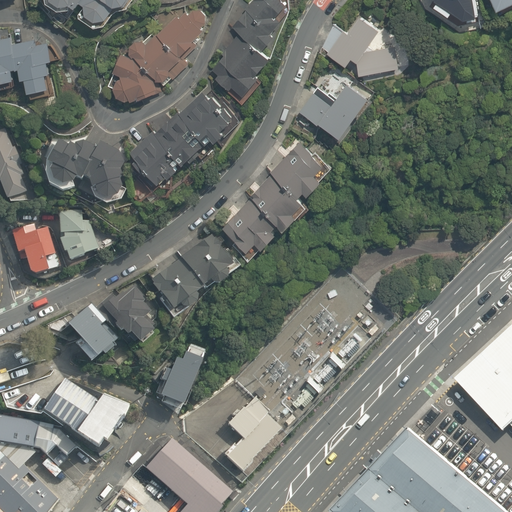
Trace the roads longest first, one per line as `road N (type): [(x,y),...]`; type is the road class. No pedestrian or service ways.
road 1 (residential): [(23,313),(151,245),(197,210),(268,127),(325,0)]
road 2 (primary): [(272,511),(511,255)]
road 3 (residential): [(228,0),(184,83),(113,122),(53,30),(0,14)]
road 4 (unknown): [(0,426),(43,432),(102,485)]
road 5 (residential): [(156,414),(81,511)]
